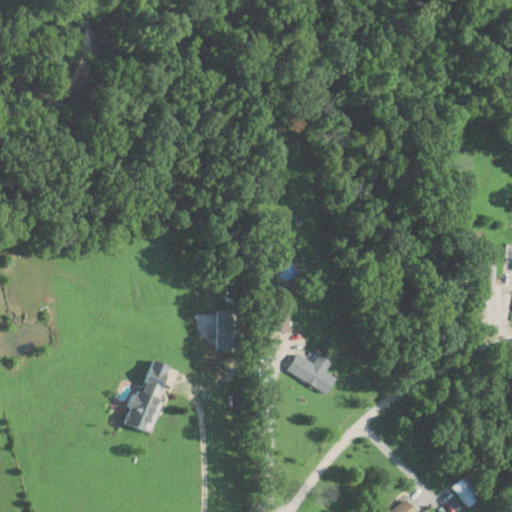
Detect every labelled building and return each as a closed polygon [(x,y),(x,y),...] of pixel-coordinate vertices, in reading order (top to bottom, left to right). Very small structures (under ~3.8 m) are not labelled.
[(268,331),(285,331),(285,311),(268,311),(268,331)] [(283,368),(321,394),(332,378),(294,352),(283,368)] [(126,422),(148,430),(172,365),(150,357),(126,422)] [(446,486),(464,506),(479,493),(460,473),(446,486)] [(408,511),(400,497),(375,511),(408,511)]
